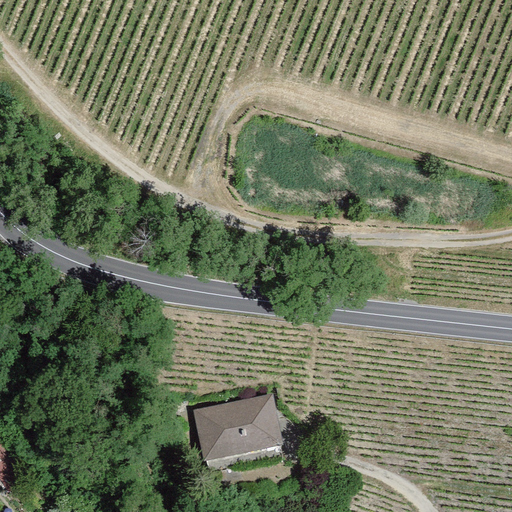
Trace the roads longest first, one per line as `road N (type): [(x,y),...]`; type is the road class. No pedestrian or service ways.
road 1 (track): [(0,51),(111,158),(211,210),(349,231),(511,228)]
road 2 (secondary): [(0,210),(40,245),(118,275),(215,295),(511,329)]
